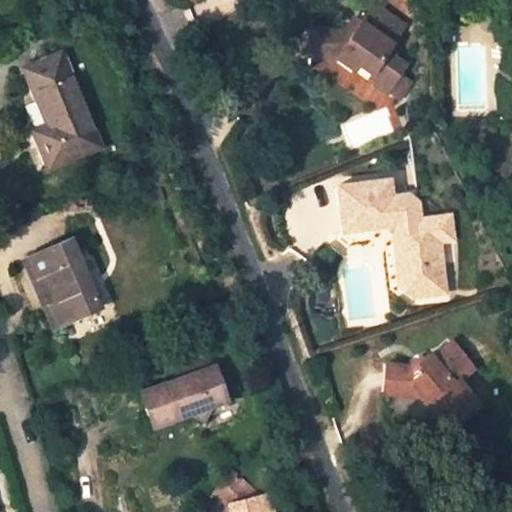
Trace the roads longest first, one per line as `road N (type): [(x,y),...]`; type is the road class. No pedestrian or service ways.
road 1 (residential): [(145,0),(336,511)]
road 2 (residential): [(39,511),(0,374)]
